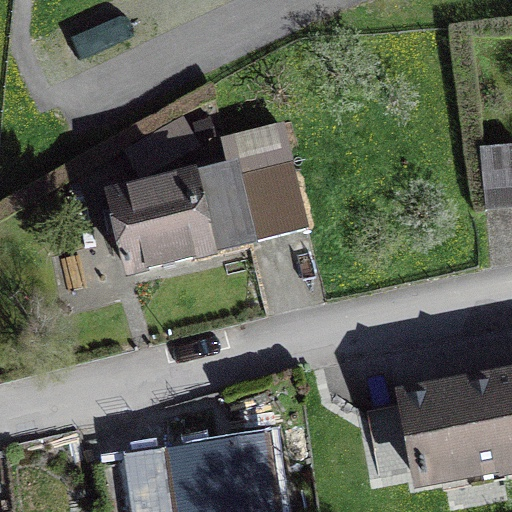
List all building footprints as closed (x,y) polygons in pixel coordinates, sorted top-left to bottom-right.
[(511,146),(479,149),(486,208),(511,206),(511,146)] [(282,229),(267,170),(237,177),(252,237),(282,229)] [(109,234),(120,232),(130,273),(249,245),(232,171),(113,199),(116,213),(105,216),(109,234)] [(400,411),(368,417),(379,475),(416,469),(418,482),(500,466),(502,476),(511,473),(511,381),(399,403),(400,411)] [(98,469),(104,511),(270,511),(261,446),(98,469)]
